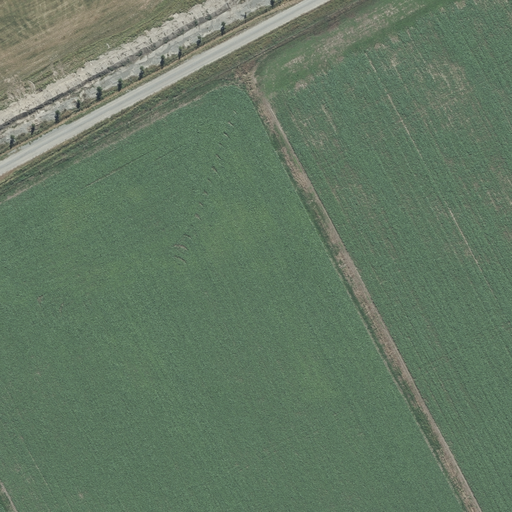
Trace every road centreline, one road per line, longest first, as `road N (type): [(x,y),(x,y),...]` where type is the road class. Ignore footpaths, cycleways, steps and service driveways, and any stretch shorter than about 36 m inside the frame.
road 1 (unclassified): [(0,172),(321,0)]
road 2 (unclassified): [(0,139),(260,0)]
